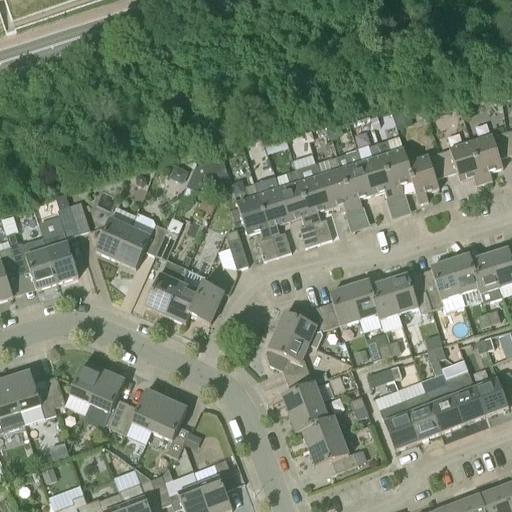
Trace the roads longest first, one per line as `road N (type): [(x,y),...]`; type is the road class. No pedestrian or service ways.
road 1 (residential): [(511,220),(372,263),(350,253),(246,286),(205,376)]
road 2 (residential): [(0,345),(81,326),(205,376)]
road 3 (tertiary): [(0,63),(203,0)]
road 4 (residential): [(511,435),(416,472),(401,501),(374,511)]
road 5 (residential): [(282,511),(234,396),(205,376)]
